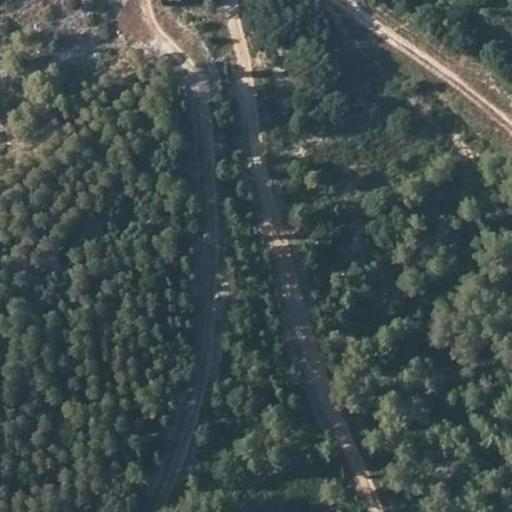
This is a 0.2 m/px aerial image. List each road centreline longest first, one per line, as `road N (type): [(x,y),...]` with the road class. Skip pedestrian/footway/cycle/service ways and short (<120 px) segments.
road 1 (track): [(147,511),(193,408),(205,322),(205,113),(190,69),(155,28),(149,0)]
road 2 (track): [(373,511),(316,379),(290,285),(233,0)]
road 3 (track): [(341,0),(511,122)]
